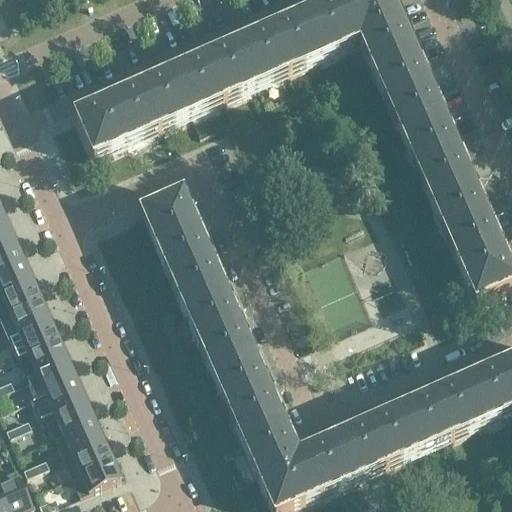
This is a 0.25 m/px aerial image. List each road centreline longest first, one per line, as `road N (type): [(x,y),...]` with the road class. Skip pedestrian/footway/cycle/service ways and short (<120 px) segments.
road 1 (residential): [(511,340),(321,422),(202,167),(60,230)]
road 2 (residential): [(14,133),(314,0)]
road 3 (unclassified): [(179,507),(60,230)]
road 4 (residential): [(511,186),(432,0)]
road 5 (unclassified): [(0,67),(160,0)]
